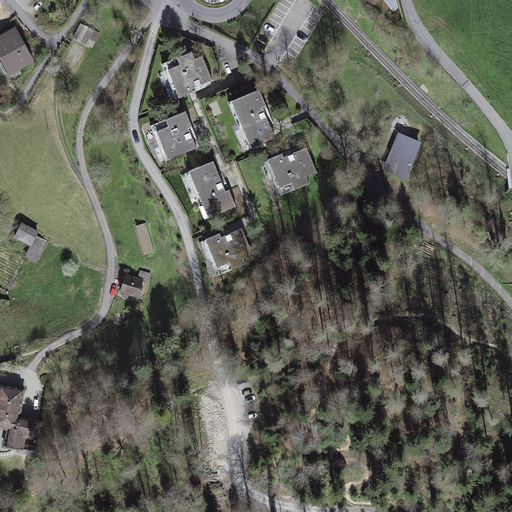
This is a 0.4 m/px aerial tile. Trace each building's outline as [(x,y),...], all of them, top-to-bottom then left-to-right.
[(75,37),(96,46),(102,32),(82,23),(75,37)] [(15,34),(0,41),(0,61),(9,79),(33,66),(15,34)] [(221,82),(207,48),(160,68),(174,102),(221,82)] [(259,93),(225,108),(245,153),(279,138),(259,93)] [(202,146),(186,113),(150,130),(165,163),(202,146)] [(426,143),(399,134),(384,178),(411,188),(426,143)] [(309,147),(270,163),(283,195),(323,180),(309,147)] [(236,209),(217,162),(188,175),(207,221),(236,209)] [(44,233),(17,221),(10,237),(33,248),(28,258),(40,267),(50,245),(41,241),(44,233)] [(137,227),(145,253),(154,251),(146,225),(137,227)] [(246,227),(210,242),(223,276),(260,261),(246,227)] [(127,274),(122,291),(140,297),(146,280),(127,274)] [(26,395),(0,388),(0,431),(16,435),(26,395)]
